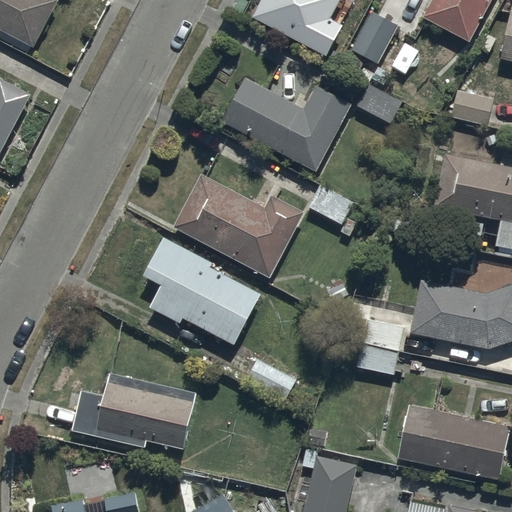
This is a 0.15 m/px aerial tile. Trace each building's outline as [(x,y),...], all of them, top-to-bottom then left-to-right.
[(0,0),(0,31),(35,49),(60,1),(58,0),(0,0)] [(349,0),(331,0),(323,16),(356,31),(368,9),(349,0)] [(434,0),(424,20),(472,44),(493,0),(434,0)] [(511,8),(503,63),(511,64),(511,8)] [(398,28),(373,13),(352,51),(376,65),(398,28)] [(0,157),(32,98),(0,81),(0,157)] [(303,112),(247,81),(222,123),(316,174),(353,107),(316,88),(303,112)] [(391,127),(402,104),(369,86),(357,110),(391,127)] [(493,101),(458,93),(452,118),(487,126),(493,101)] [(511,260),(511,171),(446,157),(436,210),(502,223),(497,248),(500,249),(498,257),(511,260)] [(266,210),(203,177),(175,229),(272,279),(306,213),(273,196),(266,210)] [(165,240),(144,278),(163,288),(152,309),(182,325),(184,321),(235,348),(262,297),(211,270),(213,266),(165,240)] [(423,281),(412,334),(490,352),(511,345),(511,262),(480,256),(478,269),(474,268),(473,274),(452,270),(449,287),(423,281)] [(405,329),(368,321),(359,371),(396,378),(405,329)] [(297,382),(257,361),(246,382),(286,403),(297,382)] [(196,395),(110,375),(105,398),(82,392),(73,433),(146,450),(147,443),(183,452),(196,395)] [(511,429),(511,428),(410,407),(399,461),(501,482),(511,429)] [(347,511),(357,465),(316,459),(304,511),(347,511)] [(85,511),(83,501),(52,507),(53,511),(139,511),(136,495),(105,500),(106,511),(85,511)] [(447,510),(410,502),(408,511),(469,511),(448,507),(447,510)]
